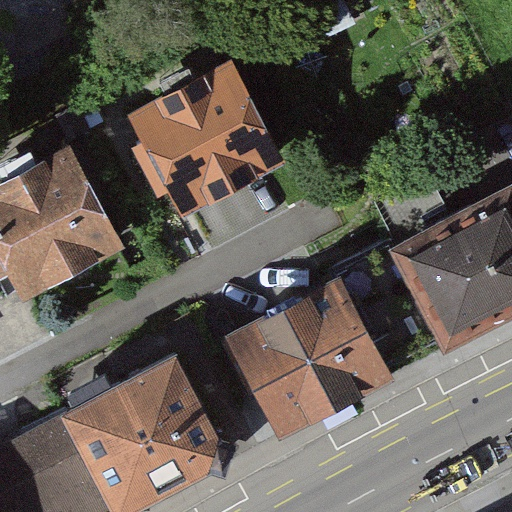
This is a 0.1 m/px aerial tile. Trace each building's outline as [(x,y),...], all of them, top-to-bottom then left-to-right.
[(255,56),(151,104),(199,207),(303,159),(255,56)] [(92,139),(0,183),(0,208),(42,294),(144,244),(92,139)] [(511,204),(506,192),(390,251),(442,354),(511,318),(511,204)] [(340,279),(222,339),(274,441),(392,382),(340,279)] [(148,511),(230,464),(176,357),(0,450),(0,511),(90,511),(127,492),(137,511),(148,511)]
